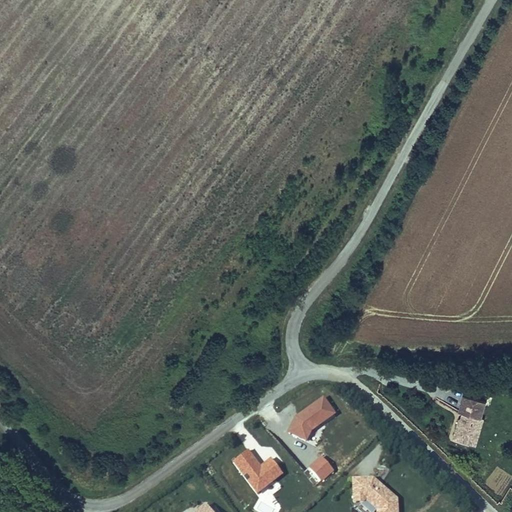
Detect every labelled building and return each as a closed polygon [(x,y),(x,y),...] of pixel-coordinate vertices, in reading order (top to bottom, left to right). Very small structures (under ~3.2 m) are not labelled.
[(479,437),(485,418),(482,417),(487,401),(464,393),(459,410),(463,411),(465,412),(464,414),(465,415),(465,417),(461,416),(459,418),(453,438),(468,442),(471,434),(479,437)] [(286,422),(297,442),(336,419),(325,400),(286,422)] [(476,445),(479,437),(471,434),(468,442),(476,445)] [(270,460),(260,468),(248,451),(232,463),(257,496),(283,477),(270,460)] [(352,504),(368,503),(375,510),(375,511),(398,511),(398,500),(373,479),(352,480),(352,504)]
